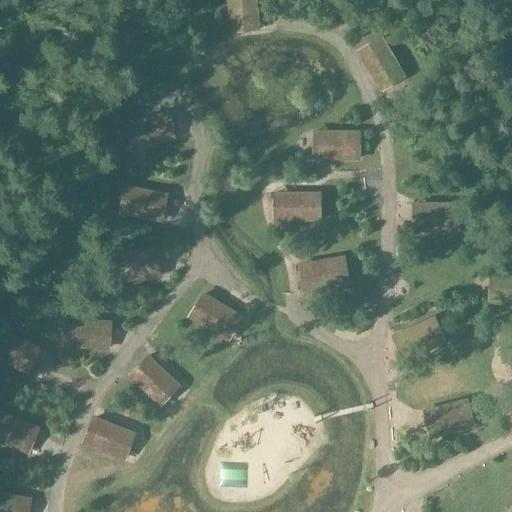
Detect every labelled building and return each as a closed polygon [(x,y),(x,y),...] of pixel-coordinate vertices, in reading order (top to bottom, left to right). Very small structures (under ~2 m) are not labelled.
[(254,0),(229,0),(233,25),(258,22),(254,0)] [(381,39),(359,52),(378,84),(400,71),(381,39)] [(159,115),(123,126),(131,151),(166,140),(159,115)] [(358,133),(321,132),(320,157),(357,158),(358,133)] [(160,195),(123,187),(118,212),(155,220),(160,195)] [(319,195),(282,195),(280,220),(318,221),(319,195)] [(458,231),(457,204),(419,204),(419,232),(458,231)] [(154,276),(151,251),(112,255),(114,281),(154,276)] [(343,256),(306,263),(309,289),(346,283),(343,256)] [(511,278),(497,278),(497,303),(511,303),(511,278)] [(236,314),(203,294),(190,316),(223,336),(236,314)] [(445,341),(435,319),(400,334),(410,357),(445,341)] [(103,324),(66,321),(64,347),(101,350),(103,324)] [(36,350),(3,333),(0,338),(0,361),(23,374),(36,350)] [(174,384),(148,357),(129,374),(154,401),(174,384)] [(467,403),(432,412),(438,436),(473,427),(467,403)] [(29,426),(0,414),(0,441),(19,449),(29,426)] [(128,431),(93,418),(84,441),(119,455),(128,431)] [(18,511),(21,498),(0,494),(0,511),(18,511)]
